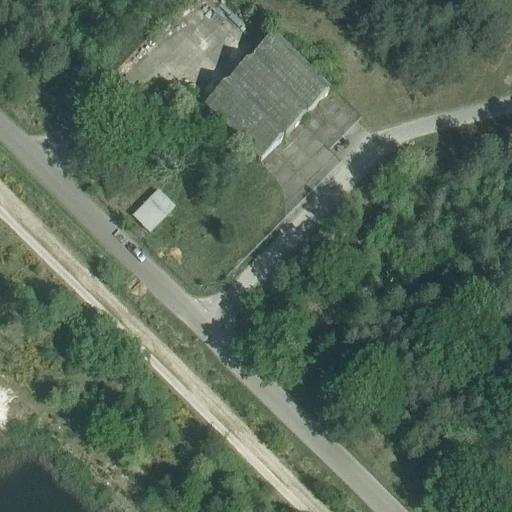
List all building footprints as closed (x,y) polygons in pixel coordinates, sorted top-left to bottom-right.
[(306,127),(326,106),(271,51),(251,71),(306,127)] [(282,150),(306,127),(251,71),(227,95),(282,150)] [(227,95),(202,121),(257,176),(282,150),(227,95)] [(156,206),(131,232),(147,247),(171,222),(156,206)] [(365,300),(357,305),(363,316),(372,311),(365,300)]
